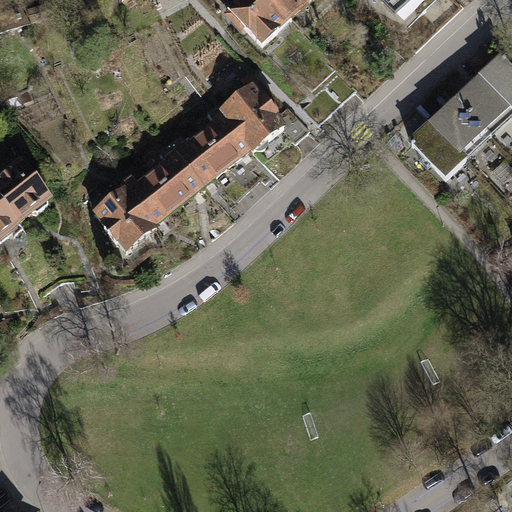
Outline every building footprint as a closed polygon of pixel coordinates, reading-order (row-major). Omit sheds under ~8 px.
[(278,0),(227,0),(264,42),(293,16),(278,0)] [(278,0),(293,16),(311,0),(278,0)] [(59,1),(35,12),(41,25),(65,14),(59,1)] [(23,10),(0,19),(0,32),(4,41),(32,29),(23,10)] [(511,66),(500,54),(476,75),(511,114),(511,66)] [(511,114),(476,75),(453,96),(495,142),(511,126),(511,114)] [(255,160),(288,131),(244,81),(211,110),(250,155),(255,160)] [(453,96),(429,118),(471,164),(495,142),(453,96)] [(229,173),(250,155),(211,110),(207,105),(200,111),(209,121),(194,134),(229,173)] [(429,118),(406,139),(447,185),(471,164),(429,118)] [(208,192),(229,173),(194,134),(179,147),(172,138),(166,144),(208,192)] [(186,210),(208,192),(166,144),(159,149),(167,157),(152,170),(186,210)] [(511,161),(508,157),(492,172),(507,188),(511,183),(511,161)] [(19,166),(0,181),(0,204),(19,228),(49,203),(19,166)] [(165,228),(186,210),(152,170),(138,182),(130,173),(123,180),(126,184),(165,228)] [(169,232),(165,228),(126,184),(94,212),(136,260),(169,232)] [(0,204),(0,242),(19,228),(0,204)] [(511,247),(501,255),(511,269),(511,247)]
